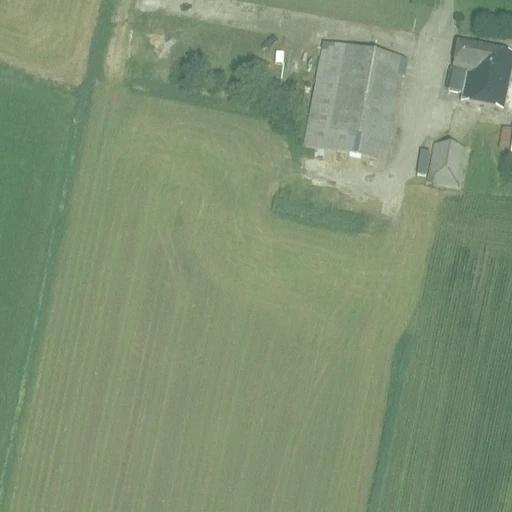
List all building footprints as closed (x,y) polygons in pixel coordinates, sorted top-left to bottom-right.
[(247,13),(248,0),(227,0),(225,9),(247,13)] [(262,29),(268,43),(278,39),(272,24),(262,29)] [(257,44),(245,50),(251,61),(262,55),(257,44)] [(461,104),(502,112),(511,62),(511,54),(458,44),(452,70),(467,73),(461,104)] [(304,149),(385,164),(404,61),(385,58),(386,58),(323,46),(304,149)] [(427,183),(459,188),(466,150),(433,145),(427,183)]
